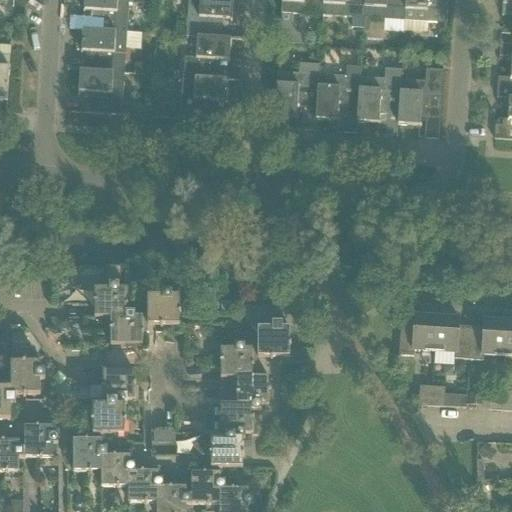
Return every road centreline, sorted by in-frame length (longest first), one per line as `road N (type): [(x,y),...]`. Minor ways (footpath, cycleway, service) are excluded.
road 1 (unclassified): [(435,198),(42,178)]
road 2 (unclassified): [(455,152),(279,139),(256,121),(248,86),(255,0)]
road 3 (residential): [(0,298),(18,305),(59,354),(174,357)]
road 4 (unclassified): [(455,152),(465,0)]
road 5 (unclassified): [(45,126),(51,0)]
